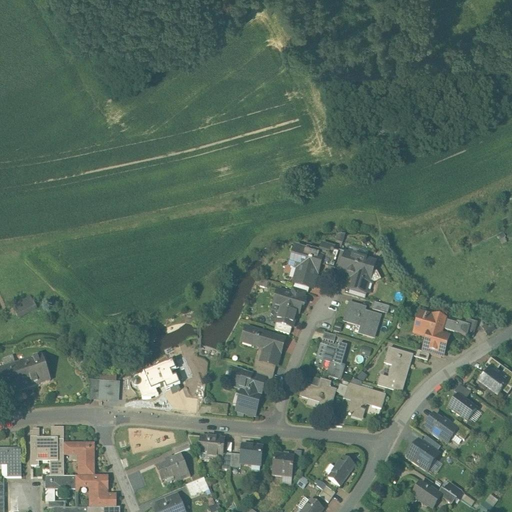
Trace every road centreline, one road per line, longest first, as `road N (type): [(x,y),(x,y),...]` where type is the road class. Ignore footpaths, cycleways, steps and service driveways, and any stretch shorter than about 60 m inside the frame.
road 1 (residential): [(96,416),(276,431)]
road 2 (unclassified): [(383,442),(419,393),(511,332)]
road 3 (residential): [(330,300),(305,333),(276,431)]
road 4 (unknown): [(232,426),(263,291)]
